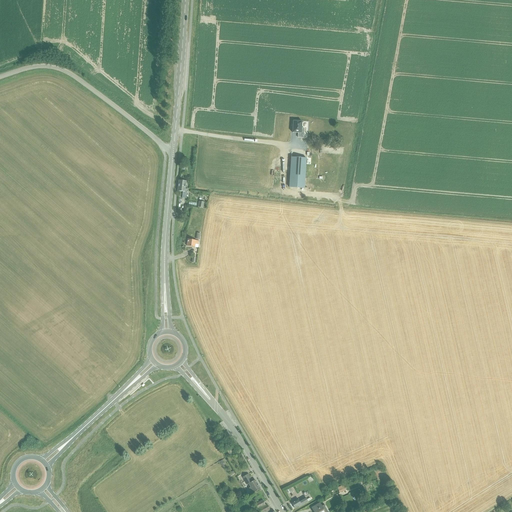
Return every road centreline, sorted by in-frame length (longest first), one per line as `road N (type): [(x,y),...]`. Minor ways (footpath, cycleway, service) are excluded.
road 1 (unclassified): [(161,144),(64,70),(44,65),(0,77)]
road 2 (secondary): [(165,304),(173,149)]
road 3 (secondary): [(173,149),(185,0)]
road 4 (tertiary): [(282,511),(216,408)]
